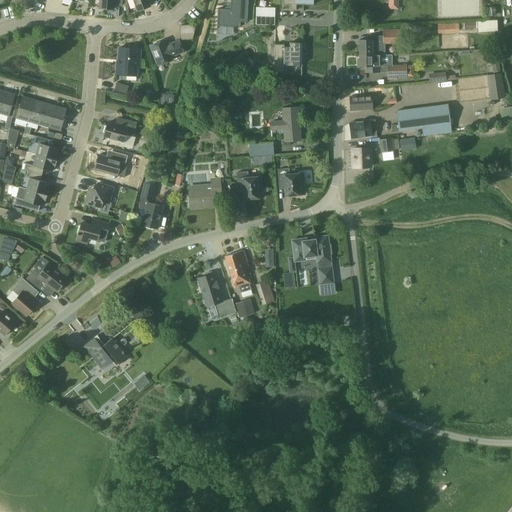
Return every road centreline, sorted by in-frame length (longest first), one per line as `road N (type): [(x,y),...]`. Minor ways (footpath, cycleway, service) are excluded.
road 1 (unclassified): [(0,369),(153,254),(329,201)]
road 2 (unclassified): [(511,443),(457,439),(384,412),(372,396),(348,218),(329,201)]
road 3 (residential): [(95,27),(89,113),(55,228),(0,212)]
road 4 (unclassified): [(329,201),(338,167),(338,0)]
road 5 (track): [(349,222),(424,227),(471,218),(511,226)]
